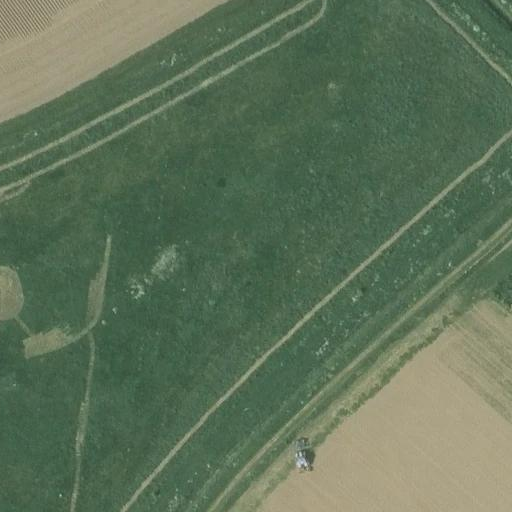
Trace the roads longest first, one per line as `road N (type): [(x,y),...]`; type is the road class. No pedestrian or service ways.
road 1 (track): [(511,162),(339,311),(150,511)]
road 2 (track): [(0,137),(247,0)]
